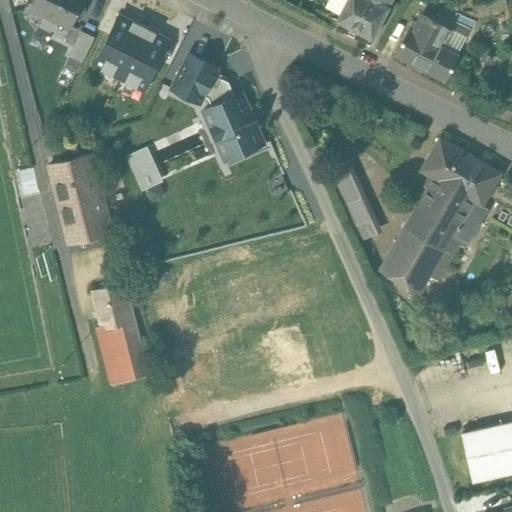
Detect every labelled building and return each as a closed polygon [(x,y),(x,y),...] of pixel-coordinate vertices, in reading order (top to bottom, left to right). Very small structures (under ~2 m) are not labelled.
[(84,0),(35,0),(31,8),(70,28),(84,0)] [(347,0),(337,20),(373,39),(389,7),(389,6),(391,0),(347,0)] [(505,0),(472,0),(476,14),(507,7),(505,0)] [(146,26),(119,12),(92,66),(119,79),(146,26)] [(449,27),(424,14),(414,32),(440,45),(449,27)] [(172,39),(146,26),(119,79),(144,92),(172,39)] [(414,32),(409,29),(396,55),(445,81),(459,55),(440,45),(414,32)] [(82,32),(70,56),(82,62),(94,38),(82,32)] [(167,89),(199,104),(218,66),(185,50),(167,89)] [(82,62),(70,56),(65,64),(78,71),(82,62)] [(245,88),(200,106),(224,163),(268,145),(245,88)] [(434,178),(380,270),(419,293),(430,275),(438,280),(444,269),(445,269),(462,240),(454,235),(474,201),(482,206),(501,173),(440,137),(421,170),(434,178)] [(141,190),(164,182),(150,145),(128,153),(141,190)] [(91,154),(50,165),(70,243),(111,232),(91,154)] [(362,198),(347,165),(329,174),(344,206),(362,198)] [(344,206),(342,207),(352,227),(372,218),(362,198),(344,206)] [(124,283),(93,291),(102,326),(98,327),(112,382),(125,378),(125,379),(147,374),(124,283)] [(511,421),(462,433),(473,481),(511,472),(511,421)]
